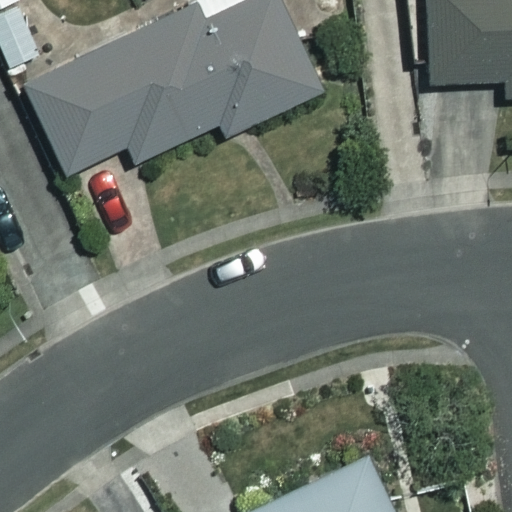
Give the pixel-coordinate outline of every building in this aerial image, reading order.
[(23,0),(0,11),(0,50),(6,64),(45,44),(23,0)] [(0,0),(0,11),(23,0),(0,0)] [(274,0),(201,0),(20,81),(61,171),(124,142),(130,158),(214,120),(219,133),(315,91),(274,0)] [(511,0),(421,0),(422,76),(496,77),(496,91),(511,91),(511,0)] [(394,511),(367,451),(240,510),(240,511),(394,511)]
